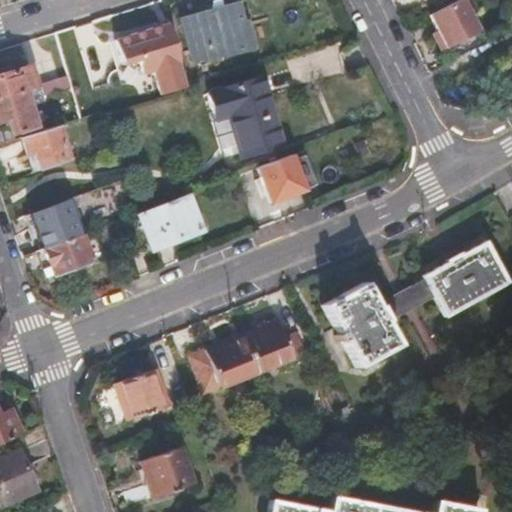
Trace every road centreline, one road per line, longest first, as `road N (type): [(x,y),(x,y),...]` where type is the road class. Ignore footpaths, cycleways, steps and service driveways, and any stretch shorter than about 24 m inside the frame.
road 1 (residential): [(457,175),(367,220),(33,351)]
road 2 (residential): [(457,175),(360,0)]
road 3 (residential): [(33,351),(87,511)]
